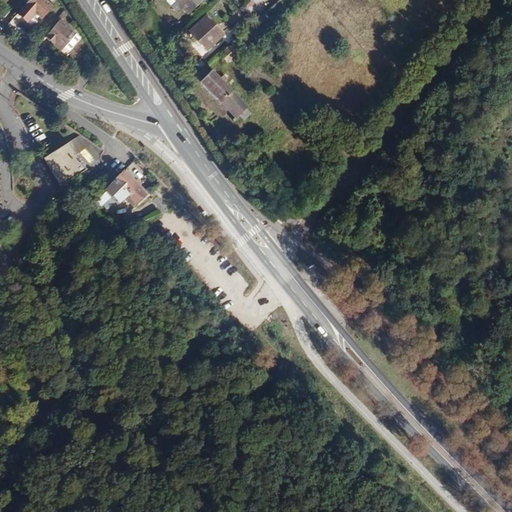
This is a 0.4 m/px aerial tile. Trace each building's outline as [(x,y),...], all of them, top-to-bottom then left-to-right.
[(43,0),(28,0),(16,15),(25,23),(33,13),(40,19),(51,7),(43,0)] [(161,0),(162,1),(162,0),(167,0),(185,18),(202,2),(200,0),(161,0)] [(224,34),(208,15),(191,30),(192,32),(191,34),(204,49),(206,48),(206,49),(214,42),(215,42),(222,36),(224,34)] [(59,21),(44,38),(60,52),(63,48),(75,36),(59,21)] [(248,33),(237,22),(224,34),(222,36),(232,48),(248,33)] [(206,49),(198,56),(246,101),(260,87),(215,42),(214,42),(206,49)] [(237,116),(241,121),(250,112),(207,68),(192,83),(231,122),(237,116)] [(89,164),(70,137),(43,155),(62,183),(89,164)] [(130,152),(119,164),(143,190),(153,180),(130,152)] [(143,190),(119,164),(102,181),(117,194),(128,183),(139,194),(143,190)]
